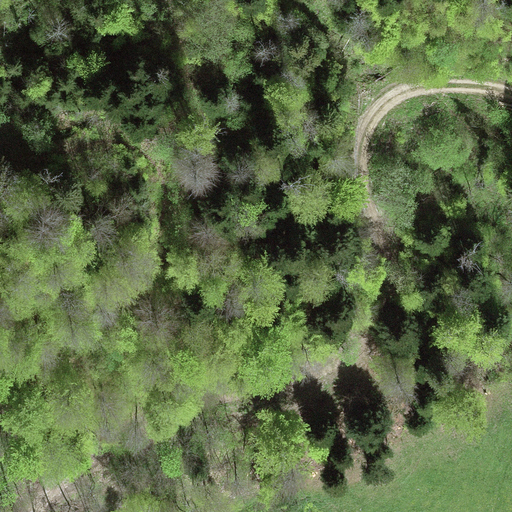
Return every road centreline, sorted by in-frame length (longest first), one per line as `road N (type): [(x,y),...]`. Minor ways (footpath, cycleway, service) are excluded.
road 1 (track): [(511,92),(457,81),(429,85),(400,96),(374,120),(359,170),(386,263),(362,339),(301,379),(190,399),(132,423),(31,511)]
road 2 (track): [(0,373),(65,329),(148,242),(165,198),(154,162),(111,142),(0,161)]
